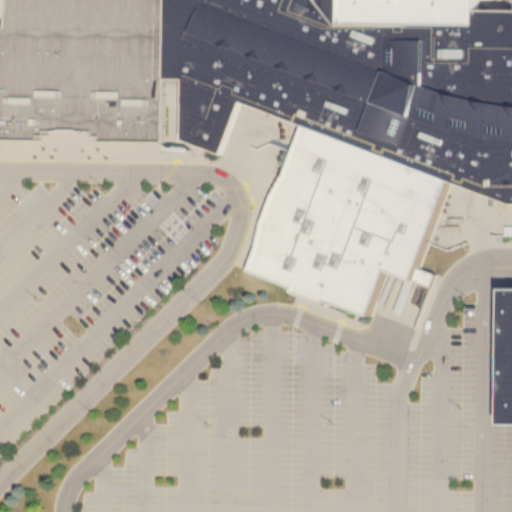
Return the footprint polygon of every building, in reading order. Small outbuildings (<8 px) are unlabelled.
[(12,0),(12,5),(12,28),(7,28),(7,35),(3,35),(2,101),(1,141),(47,142),(47,136),(54,137),(54,132),(75,132),(96,132),(96,137),(103,137),(103,141),(170,142),(171,80),(171,0),(12,0)] [(171,0),(171,80),(178,76),(188,76),(188,137),(227,152),(247,99),(309,123),(454,178),(511,200),(511,6),(480,6),(480,22),(342,19),(342,0),(171,0)] [(342,0),(342,19),(480,22),(480,6),(480,0),(342,0)] [(253,269),(298,286),(296,290),(313,296),(329,302),(331,299),(358,309),(372,314),(389,269),(415,278),(454,178),(309,123),(289,174),(288,174),(286,180),(285,179),(283,185),(282,185),(280,190),(279,190),(272,207),(266,225),(267,225),(264,231),(265,231),(263,237),(264,237),(262,243),(263,244),(253,269)] [(511,426),(502,426),(503,287),(511,287),(511,426)]
